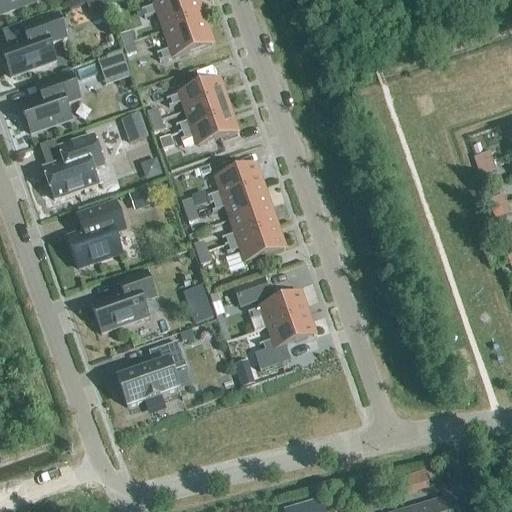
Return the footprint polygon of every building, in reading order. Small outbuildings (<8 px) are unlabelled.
[(0,0),(0,18),(35,6),(33,0),(0,0)] [(103,0),(95,0),(86,4),(91,19),(92,18),(108,13),(103,0)] [(195,0),(174,0),(155,7),(156,8),(141,13),(144,21),(159,16),(165,34),(202,20),(195,0)] [(49,48),(67,42),(58,17),(22,30),(27,44),(1,53),(11,81),(55,65),(49,48)] [(212,48),(202,20),(165,34),(171,51),(157,57),(160,65),(174,60),(174,61),(212,48)] [(122,38),(123,46),(134,43),(130,34),(122,38)] [(124,47),(127,57),(136,55),(133,45),(124,47)] [(130,75),(127,66),(121,51),(110,55),(119,78),(130,75)] [(71,123),(65,108),(80,103),(70,76),(44,86),(49,100),(21,109),(31,137),(71,123)] [(224,101),(218,82),(180,96),(180,97),(166,102),(169,110),(183,105),(187,114),(224,101)] [(178,136),(230,118),(224,101),(187,114),(190,123),(175,129),(178,136)] [(149,116),(151,123),(161,120),(158,112),(149,116)] [(148,140),(139,117),(121,123),(130,147),(148,140)] [(237,136),(230,118),(178,136),(181,144),(195,139),(199,149),(237,136)] [(152,124),(155,135),(165,131),(161,121),(152,124)] [(64,166),(44,173),(54,203),(98,188),(92,173),(103,169),(93,139),(59,151),(64,166)] [(165,152),(174,149),(171,141),(161,144),(165,152)] [(492,164),(489,155),(474,160),(477,170),(492,164)] [(156,162),(141,167),(147,183),(162,178),(156,162)] [(495,173),(492,164),(477,170),(480,179),(495,173)] [(262,189),(254,168),(216,181),(221,195),(207,200),(209,207),(262,189)] [(269,210),(262,189),(209,207),(212,215),(227,210),(231,223),(269,210)] [(149,194),(129,200),(133,213),(153,207),(149,194)] [(196,210),(206,207),(203,196),(192,199),(196,210)] [(507,207),(503,197),(488,203),(491,213),(507,207)] [(192,200),(181,201),(185,211),(195,208),(192,200)] [(83,237),(68,242),(78,272),(121,257),(114,237),(125,233),(115,206),(77,219),(83,237)] [(510,216),(507,207),(491,213),(495,222),(510,216)] [(186,212),(189,224),(198,222),(195,209),(186,212)] [(276,231),(269,210),(231,223),(236,236),(221,241),(224,249),(276,231)] [(284,252),(276,231),(224,249),(227,257),(241,252),(246,265),(284,252)] [(195,248),(198,257),(208,254),(205,245),(195,248)] [(200,267),(210,263),(208,255),(198,258),(200,267)] [(172,267),(157,272),(161,284),(177,279),(172,267)] [(101,338),(149,321),(143,305),(156,301),(147,275),(118,285),(122,296),(91,307),(101,338)] [(233,295),(239,315),(246,312),(271,304),(263,284),(233,295)] [(185,301),(189,312),(207,306),(203,295),(185,301)] [(263,316),(269,331),(307,317),(298,295),(271,304),(246,312),(249,320),(263,316)] [(212,307),(220,304),(218,297),(209,300),(212,307)] [(314,339),(307,317),(269,331),(273,342),(259,347),(261,355),(254,357),(260,375),(290,364),(285,349),(314,339)] [(237,343),(227,347),(232,363),(243,359),(237,343)] [(146,405),(160,400),(160,399),(178,393),(172,374),(186,370),(177,346),(149,356),(154,369),(117,382),(127,411),(146,404),(146,405)] [(242,391),(255,387),(252,377),(239,381),(242,391)] [(464,465),(446,471),(450,485),(469,480),(464,465)] [(397,499),(429,490),(423,470),(391,480),(397,499)] [(447,503),(447,502),(413,511),(450,511),(448,503),(447,503)]
